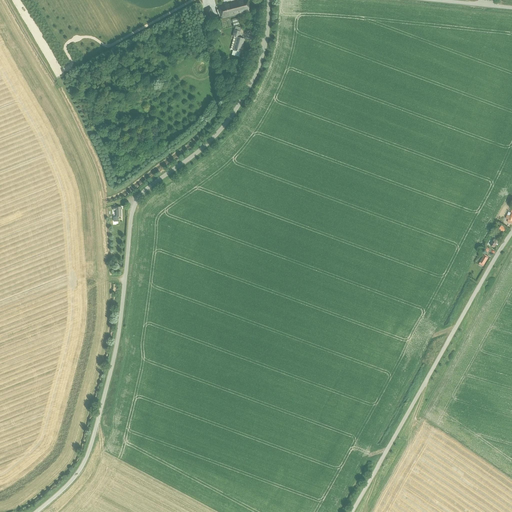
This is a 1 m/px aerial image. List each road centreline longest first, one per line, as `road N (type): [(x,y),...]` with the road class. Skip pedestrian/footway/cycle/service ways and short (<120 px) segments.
road 1 (unclassified): [(36,511),(73,478),(90,445),(115,348),(134,205),(203,146),(241,100),(261,56),(268,0)]
road 2 (unclassified): [(352,511),(511,231)]
